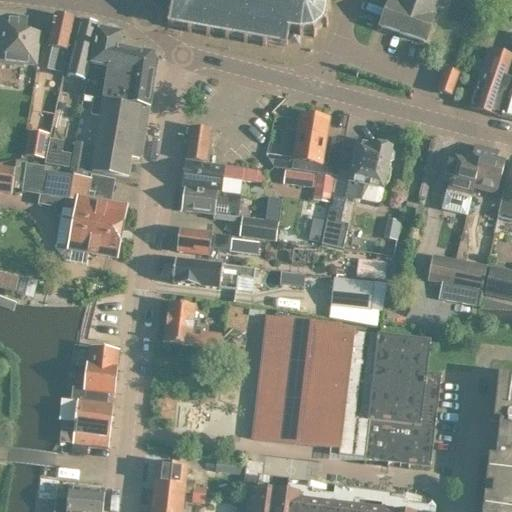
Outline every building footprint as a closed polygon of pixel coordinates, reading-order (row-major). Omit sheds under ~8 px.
[(170,0),(166,23),(186,26),(186,30),(188,31),(189,27),(205,29),(204,33),(207,34),(208,30),(224,33),(223,37),(226,37),(227,33),(243,36),(242,40),(245,41),(246,37),(261,40),(261,44),(264,44),(264,40),(285,44),(288,31),(298,32),(298,36),(301,36),(301,32),(311,31),(312,34),(315,33),(314,30),(322,23),(325,25),(327,22),(324,20),(325,10),(329,9),(328,6),(325,7),(321,0),(170,0)] [(388,0),(379,25),(404,34),(410,36),(423,41),(433,14),(432,13),(436,0),(388,0)] [(46,67),(61,71),(73,17),(54,13),(47,45),(51,46),(46,67)] [(24,29),(26,15),(17,14),(16,18),(0,16),(0,63),(20,66),(21,64),(34,65),(38,31),(24,29)] [(70,60),(67,74),(84,78),(96,23),(79,19),(69,60),(70,60)] [(90,169),(125,175),(129,156),(137,157),(140,154),(156,59),(150,51),(118,43),(120,31),(116,30),(113,27),(104,25),(101,27),(97,26),(88,63),(82,94),(92,96),(90,111),(99,113),(90,169)] [(468,106),(497,114),(511,66),(511,54),(488,46),(468,106)] [(437,89),(449,93),(457,73),(444,68),(437,89)] [(511,76),(500,115),(511,118),(511,76)] [(257,94),(268,106),(275,99),(264,87),(257,94)] [(292,154),(287,153),(287,151),(275,149),(273,165),(290,168),(335,175),(342,138),(331,136),(326,163),(321,162),(328,117),(299,112),(292,154)] [(185,158),(204,161),(209,128),(190,125),(185,158)] [(47,132),(28,129),(23,154),(43,157),(47,132)] [(61,140),(48,138),(44,162),(67,166),(69,153),(59,151),(61,140)] [(72,153),(84,154),(86,141),(74,139),(72,153)] [(378,203),(391,146),(371,141),(370,144),(356,140),(344,195),(332,192),(326,218),(327,218),(323,234),(344,238),(348,222),(340,220),(345,196),(378,203)] [(470,160),(476,171),(471,187),(472,187),(495,193),(503,160),(496,158),(498,150),(473,144),(472,148),(473,148),(470,160)] [(446,154),(440,178),(448,180),(441,208),(465,215),(472,187),(471,187),(476,171),(470,160),(473,148),(472,148),(465,146),(462,157),(454,155),(453,155),(446,154)] [(262,176),(262,170),(184,160),(181,185),(184,186),(216,190),(216,191),(220,191),(222,177),(241,180),(241,179),(262,182),(263,176),(262,176)] [(497,216),(511,219),(511,162),(509,161),(497,216)] [(0,191),(10,193),(14,166),(0,164),(0,191)] [(56,242),(56,245),(66,259),(86,262),(87,251),(115,256),(124,207),(84,199),(89,178),(37,169),(33,192),(63,198),(54,241),(56,242)] [(281,182),(311,186),(312,173),(283,169),(281,182)] [(311,197),(327,199),(331,175),(315,173),(311,197)] [(181,209),(226,215),(227,203),(215,201),(216,191),(216,190),(184,186),(181,209)] [(473,228),(489,231),(492,217),(477,213),(473,228)] [(239,226),(276,231),(277,220),(240,216),(239,226)] [(238,236),(275,241),(276,231),(239,226),(238,236)] [(176,250),(208,254),(209,246),(228,248),(228,251),(256,254),(257,241),(230,238),(231,235),(210,232),(179,228),(176,250)] [(361,265),(389,267),(391,248),(362,246),(361,265)] [(437,298),(475,305),(477,305),(480,290),(481,289),(452,283),(457,261),(457,259),(431,254),(426,279),(440,282),(437,298)] [(0,257),(0,276),(18,280),(22,261),(0,257)] [(173,259),(171,282),(235,289),(251,291),(253,278),(252,277),(253,268),(253,267),(174,258),(173,259)] [(452,283),(481,289),(485,264),(457,259),(457,261),(452,283)] [(23,263),(20,285),(38,287),(41,265),(23,263)] [(483,291),(511,297),(511,269),(488,265),(483,291)] [(332,277),(329,304),(370,309),(373,281),(332,277)] [(163,341),(220,348),(222,332),(192,329),(195,305),(167,301),(163,341)] [(339,448),(339,455),(364,458),(376,358),(373,357),(376,333),(352,331),(353,324),(340,323),(341,317),(274,310),(271,343),(264,343),(262,354),(269,355),(264,403),(257,403),(256,414),(263,415),(260,440),(339,448)] [(376,358),(364,458),(429,465),(440,373),(426,371),(429,340),(376,333),(373,357),(376,358)] [(70,393),(106,398),(106,393),(113,394),(118,349),(87,345),(85,363),(82,388),(71,386),(70,393)] [(487,454),(484,481),(491,481),(490,493),(483,492),(480,511),(511,511),(511,374),(497,372),(496,379),(492,417),(498,418),(494,455),(487,454)] [(71,442),(102,446),(107,446),(111,403),(105,402),(106,398),(70,393),(69,398),(76,399),(71,442)] [(215,457),(214,470),(238,473),(240,460),(215,457)] [(261,475),(262,473),(263,461),(246,459),(245,459),(244,471),(244,473),(261,475)] [(157,462),(153,495),(183,498),(183,492),(190,493),(205,494),(206,484),(184,482),(186,465),(157,462)] [(360,504),(305,497),(299,496),(299,492),(255,486),(257,475),(244,474),(242,486),(249,486),(245,511),(415,511),(392,509),(392,508),(360,504)] [(40,490),(56,492),(58,479),(41,477),(40,490)] [(286,487),(311,490),(312,482),(287,479),(286,487)] [(332,493),(406,502),(407,494),(333,484),(332,493)] [(52,511),(100,511),(103,488),(68,485),(66,498),(54,497),(52,511)] [(190,502),(204,503),(205,494),(190,493),(190,502)] [(153,495),(150,511),(181,511),(183,498),(153,495)]
